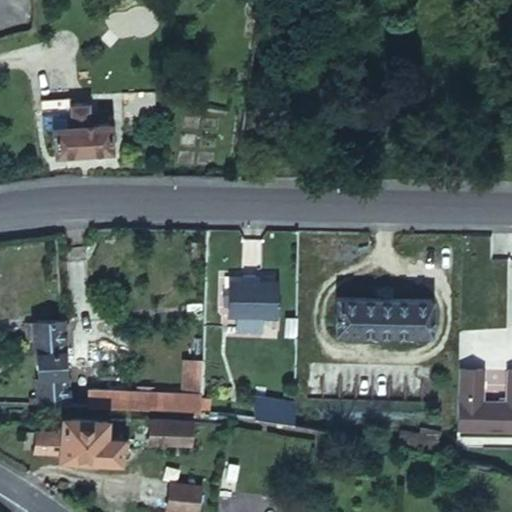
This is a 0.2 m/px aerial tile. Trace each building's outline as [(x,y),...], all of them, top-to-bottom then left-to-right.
[(55,123),(55,151),(118,149),(118,121),(93,121),(92,115),(92,100),(74,101),(74,95),(45,95),(45,123),(55,123)] [(278,279),(230,278),(229,313),(276,315),(278,279)] [(339,297),(339,331),(433,333),(434,297),(339,297)] [(42,320),(43,405),(69,404),(63,318),(42,320)] [(202,361),(186,360),(185,394),(195,396),(195,399),(201,399),(202,361)] [(94,389),(93,405),(109,406),(177,408),(194,411),(195,399),(195,396),(185,394),(172,392),(94,389)] [(256,403),(253,420),(286,427),(289,411),(256,403)] [(199,445),(200,420),(150,417),(148,441),(174,443),(199,445)] [(108,421),(63,418),(60,458),(120,463),(122,437),(106,436),(108,421)] [(206,511),(210,489),(171,481),(165,510),(176,511),(206,511)]
